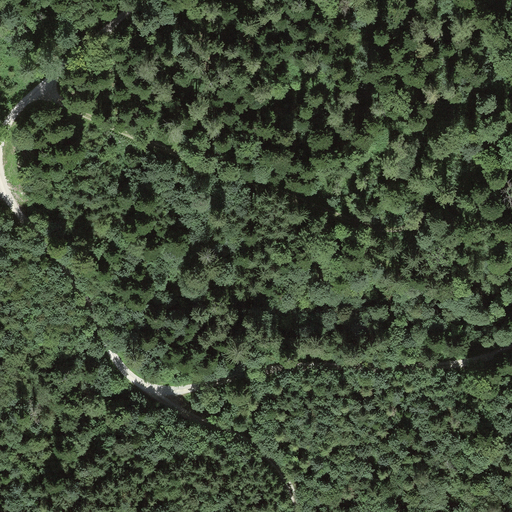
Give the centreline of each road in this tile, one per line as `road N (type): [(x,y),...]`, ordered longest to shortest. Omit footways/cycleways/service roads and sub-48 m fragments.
road 1 (track): [(53,74),(64,96),(90,117),(384,228),(410,227),(442,207),(511,123)]
road 2 (track): [(511,347),(472,363),(300,366),(149,394)]
road 3 (track): [(0,182),(90,305),(111,358),(149,394)]
road 4 (track): [(149,394),(261,453),(288,486),(295,511)]
road 5 (track): [(495,140),(511,0)]
